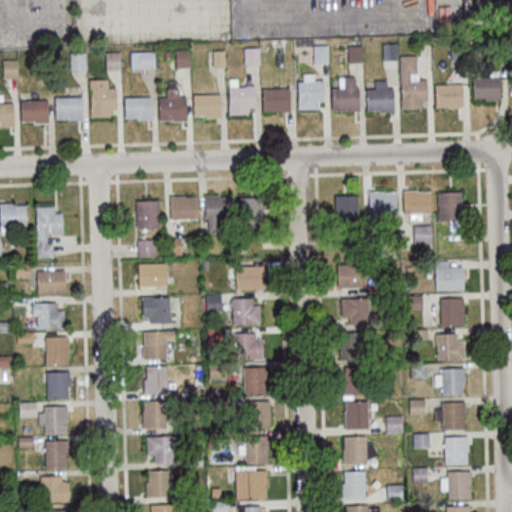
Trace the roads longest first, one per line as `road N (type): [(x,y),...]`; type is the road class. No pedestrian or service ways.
road 1 (residential): [(494,151),(0,167)]
road 2 (residential): [(505,511),(494,151)]
road 3 (residential): [(305,511),(296,158)]
road 4 (residential): [(106,511),(97,165)]
